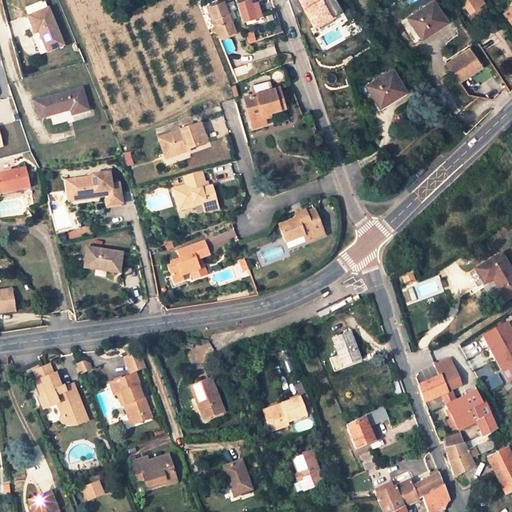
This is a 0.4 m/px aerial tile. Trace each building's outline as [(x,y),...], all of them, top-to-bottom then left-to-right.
[(207,6),(218,36),(234,31),(227,13),(228,12),(224,0),(207,6)] [(234,0),(236,4),(243,24),(261,18),(256,6),(251,7),(249,0),(234,0)] [(287,0),(293,16),(302,10),(321,0),(287,0)] [(321,0),(302,10),(311,27),(341,10),(335,0),(321,0)] [(484,1),(482,0),(461,0),(470,13),(484,1)] [(432,1),(407,18),(420,38),(446,21),(432,1)] [(62,46),(47,9),(27,17),(34,34),(37,32),(46,53),(62,46)] [(250,26),(244,28),(248,42),(266,36),(263,30),(253,33),(250,26)] [(32,35),(40,55),(46,53),(37,32),(34,34),(32,35)] [(479,66),(468,49),(446,64),(457,81),(479,66)] [(349,56),(342,60),(343,66),(352,61),(349,56)] [(387,97),(389,101),(404,92),(391,71),(367,85),(377,103),(387,97)] [(250,121),(263,118),(262,113),(283,107),(278,87),(243,96),(250,121)] [(70,110),(71,115),(87,111),(81,89),(33,102),(38,118),(70,110)] [(377,103),(380,107),(389,101),(387,97),(377,103)] [(263,118),(250,121),(252,128),(265,124),(263,118)] [(188,146),(189,149),(190,149),(205,144),(199,126),(181,132),(158,140),(164,155),(164,156),(172,153),(173,157),(183,154),(181,148),(188,146)] [(0,172),(0,194),(29,188),(24,167),(0,172)] [(100,197),(101,204),(116,202),(112,182),(106,184),(103,172),(87,175),(87,178),(64,182),(66,196),(77,195),(79,201),(89,199),(88,194),(95,193),(96,198),(100,197)] [(206,190),(205,185),(201,173),(184,178),(187,186),(173,190),(180,212),(195,207),(194,204),(201,202),(202,205),(205,213),(218,209),(212,188),(209,189),(206,190)] [(309,222),(318,219),(314,209),(305,212),(309,222)] [(309,222),(305,212),(304,210),(295,213),(296,217),(279,224),(282,232),(277,234),(279,241),(284,239),(285,242),(303,235),(305,239),(305,241),(324,235),(318,219),(309,222)] [(208,239),(213,250),(234,241),(230,230),(208,239)] [(285,242),(287,246),(305,239),(303,235),(285,242)] [(167,266),(172,279),(181,275),(191,271),(194,279),(207,275),(204,267),(201,268),(199,262),(202,261),(201,257),(209,254),(205,242),(177,252),(180,261),(167,266)] [(85,250),(83,270),(119,273),(120,253),(85,250)] [(243,271),(249,269),(244,257),(238,259),(243,271)] [(476,271),(484,285),(493,280),(506,302),(511,298),(511,275),(501,257),(476,271)] [(174,283),(182,280),(181,275),(172,279),(174,283)] [(0,291),(0,313),(13,312),(10,290),(0,291)] [(511,332),(507,324),(484,337),(508,382),(511,379),(511,332)] [(359,359),(349,332),(332,339),(337,355),(342,366),(358,360),(359,359)] [(133,370),(145,365),(140,352),(123,358),(129,371),(133,370)] [(342,366),(337,355),(328,358),(333,372),(359,362),(358,360),(342,366)] [(85,361),(77,364),(80,371),(89,367),(88,362),(85,361)] [(451,391),(461,387),(449,361),(435,367),(440,378),(419,386),(425,404),(440,398),(452,393),(451,391)] [(64,419),(75,416),(79,425),(89,422),(77,392),(71,393),(68,388),(66,383),(63,384),(60,375),(57,375),(54,367),(37,373),(41,382),(39,383),(45,399),(42,400),(46,409),(58,405),(64,419)] [(126,404),(133,423),(144,419),(142,413),(148,411),(134,374),(130,376),(109,383),(113,395),(116,394),(121,405),(123,404),(126,404)] [(190,386),(203,419),(223,411),(210,378),(190,386)] [(295,386),(299,397),(305,413),(311,411),(301,384),(295,386)] [(452,393),(440,398),(445,408),(456,403),(452,393)] [(451,419),(456,428),(458,433),(476,423),(482,437),(483,439),(487,436),(496,431),(492,423),(490,417),(484,404),(480,406),(474,394),(456,403),(445,408),(451,419)] [(288,425),(287,422),(305,415),(305,413),(299,397),(280,404),(281,407),(263,413),(269,431),(270,431),(288,425)] [(123,404),(130,424),(133,423),(126,404),(123,404)] [(262,411),(263,413),(281,407),(280,404),(262,411)] [(388,418),(382,405),(362,414),(363,417),(346,425),(355,448),(374,440),(368,428),(373,425),(388,418)] [(73,426),(76,426),(79,425),(75,416),(64,419),(65,421),(67,423),(70,425),(73,426)] [(447,421),(451,430),(456,428),(451,419),(447,421)] [(373,425),(368,428),(374,440),(378,438),(373,425)] [(443,442),(445,448),(462,443),(460,434),(443,440),(443,442)] [(466,450),(474,447),(489,441),(487,437),(483,439),(482,437),(464,445),(466,450)] [(478,455),(493,448),(490,441),(489,441),(474,447),(478,455)] [(466,450),(464,445),(462,443),(445,448),(448,456),(455,476),(473,466),(471,461),(470,459),(473,457),(474,460),(477,459),(476,456),(478,455),(474,447),(466,450)] [(505,493),(511,490),(511,459),(506,449),(487,459),(497,479),(505,493)] [(291,457),(303,490),(323,483),(310,450),(291,457)] [(359,456),(364,471),(376,466),(370,452),(359,456)] [(163,480),(164,485),(176,481),(167,455),(156,458),(156,460),(148,462),(146,457),(131,462),(137,482),(144,480),(146,486),(163,480)] [(223,466),(233,495),(251,489),(240,460),(223,466)] [(392,511),(402,507),(421,496),(442,485),(437,474),(432,477),(411,487),(408,481),(375,496),(382,511),(392,511)] [(146,486),(148,490),(164,485),(163,480),(146,486)] [(84,488),(88,499),(101,494),(97,483),(84,488)] [(446,502),(449,500),(442,485),(421,496),(427,511),(433,511),(444,508),(446,502)] [(57,511),(50,493),(49,492),(40,496),(28,500),(33,511),(57,511)]
